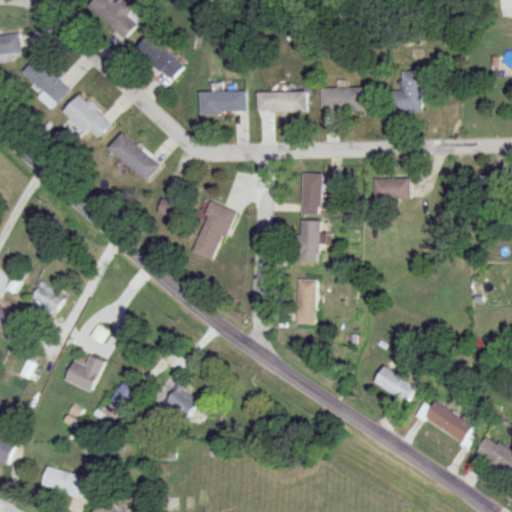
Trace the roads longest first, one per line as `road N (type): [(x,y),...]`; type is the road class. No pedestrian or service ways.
road 1 (tertiary): [(490,511),(230,334),(0,129)]
road 2 (residential): [(511,148),(201,151),(40,6),(16,0)]
road 3 (residential): [(257,352),(266,154)]
